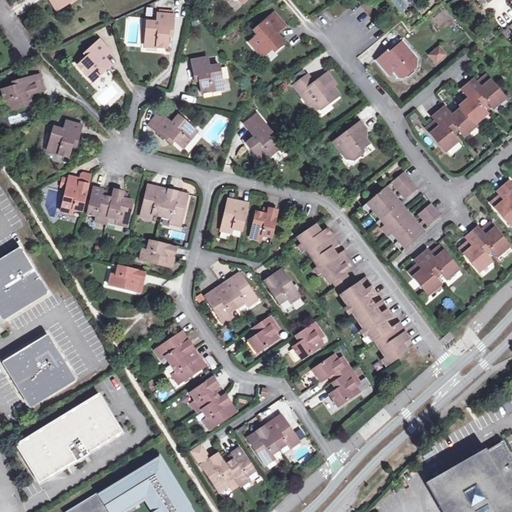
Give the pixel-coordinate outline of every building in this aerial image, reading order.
[(52,0),(59,9),(73,0),(52,0)] [(149,22),(146,45),(169,48),(171,29),(174,30),(175,16),(160,14),(158,23),(149,22)] [(249,44),(254,50),(258,51),(264,57),(272,51),(274,53),(283,45),(275,36),(284,28),(273,15),(253,32),(257,37),(249,44)] [(501,33),(511,44),(511,34),(507,28),(501,33)] [(102,42),(92,52),(95,55),(81,69),(96,84),(114,67),(107,60),(113,55),(102,42)] [(376,62),(389,76),(393,72),(399,79),(402,78),(416,67),(416,59),(402,42),(389,54),(387,53),(376,62)] [(435,64),(447,54),(438,44),(426,54),(435,64)] [(262,59),(264,57),(258,51),(254,50),(262,59)] [(194,61),(196,75),(200,75),(204,95),(226,91),(222,67),(211,68),(209,59),(194,61)] [(294,88),(309,107),(314,103),(316,106),(320,111),(339,97),(333,88),(336,86),(328,75),(314,86),(307,77),(294,88)] [(454,136),(452,134),(455,131),(458,129),(460,131),(465,137),(478,126),(476,124),(488,114),(483,108),(481,105),(484,103),(487,101),(489,103),(494,109),(507,98),(487,75),(480,81),(483,84),(481,86),(474,78),(461,88),(468,97),(459,105),(461,107),(452,114),(445,106),(432,116),(439,125),(437,127),(434,123),(427,129),(447,152),(447,153),(459,142),(454,136)] [(4,91),(10,112),(33,105),(31,96),(45,92),(42,77),(21,82),(22,86),(4,91)] [(415,110),(408,114),(414,124),(421,120),(415,110)] [(160,116),(150,128),(166,141),(168,138),(185,150),(199,134),(180,119),(173,126),(160,116)] [(260,116),(248,126),(256,137),(249,144),(265,164),(281,149),(270,134),(273,132),(260,116)] [(56,129),(48,153),(69,159),(74,141),(78,142),(83,128),(68,123),(65,132),(56,129)] [(369,145),(362,135),(367,132),(361,124),(334,144),(347,161),(354,162),(360,157),(361,152),(369,145)] [(80,183),(90,185),(92,175),(83,173),(80,183)] [(398,189),(410,179),(404,173),(393,183),(398,189)] [(90,185),(80,183),(65,179),(63,180),(62,187),(67,188),(61,212),(73,214),(74,210),(84,212),(90,185)] [(413,184),(410,179),(398,189),(402,193),(413,184)] [(511,182),(511,181),(499,192),(506,201),(504,203),(500,198),(493,203),(511,225),(511,182)] [(419,190),(413,184),(402,193),(402,194),(407,200),(419,190)] [(128,227),(135,195),(124,192),(126,187),(120,185),(116,185),(115,190),(113,198),(102,196),(104,190),(94,188),(88,214),(98,217),(96,222),(107,224),(109,218),(117,219),(116,224),(128,227)] [(148,185),(147,191),(157,194),(159,188),(148,185)] [(387,187),(363,207),(403,253),(426,233),(415,220),(401,204),(387,187)] [(157,194),(147,191),(140,217),(151,220),(153,215),(171,219),(170,225),(182,227),(188,202),(176,199),(178,193),(159,188),(157,194)] [(189,195),(178,193),(176,199),(188,202),(189,195)] [(228,200),(227,206),(238,209),(239,203),(228,200)] [(238,209),(227,206),(221,232),(233,234),(234,229),(242,231),(248,205),(239,203),(238,209)] [(442,217),(432,205),(420,215),(430,227),(442,217)] [(256,213),(250,239),(261,241),(262,236),(272,238),(278,212),(268,210),(266,216),(256,213)] [(490,251),(493,249),(495,252),(500,257),(511,246),(492,224),(486,229),(490,234),(488,236),(480,228),(468,239),(475,247),(473,249),(468,244),(462,250),(482,273),(494,262),(489,257),(487,254),(490,251)] [(298,237),(302,243),(305,242),(308,247),(306,248),(314,261),(313,261),(318,267),(320,265),(324,271),(321,273),(329,283),(331,282),(340,295),(338,297),(346,308),(348,307),(352,311),(349,313),(362,331),(364,330),(368,335),(366,337),(370,343),(372,342),(384,359),(386,358),(391,364),(398,359),(409,351),(403,344),(410,339),(399,324),(391,329),(384,320),(391,316),(380,301),(374,305),(369,297),(375,293),(365,278),(354,285),(345,273),(354,266),(344,251),(338,255),(332,248),(339,243),(328,228),(322,232),(316,225),(298,237)] [(141,261),(166,267),(169,256),(175,257),(177,248),(156,243),(151,242),(148,251),(144,250),(141,261)] [(305,242),(302,243),(300,245),(303,250),(306,248),(308,247),(305,242)] [(439,275),(442,273),(444,276),(449,281),(462,271),(442,247),(435,253),(439,258),(437,260),(430,251),(417,262),(425,271),(423,273),(418,268),(411,274),(431,297),(444,286),(439,281),(436,278),(439,275)] [(0,260),(0,316),(3,320),(47,293),(20,248),(0,260)] [(172,268),(175,257),(169,256),(166,267),(172,268)] [(111,286),(136,293),(138,282),(144,283),(146,274),(120,268),(118,277),(113,275),(111,286)] [(265,282),(280,303),(288,299),(291,303),(301,296),(286,275),(277,281),(273,276),(265,282)] [(235,286),(232,282),(215,293),(219,297),(210,304),(225,324),(234,318),(232,314),(247,304),(249,307),(259,300),(244,280),(235,286)] [(142,294),(144,283),(138,282),(136,293),(142,294)] [(270,317),(258,326),(262,333),(257,336),(250,341),(259,354),(283,337),(270,317)] [(315,323),(302,333),(306,339),(301,343),(294,348),(302,360),(324,345),(320,340),(324,336),(315,323)] [(253,330),(257,336),(262,333),(258,326),(253,330)] [(364,330),(362,331),(360,332),(364,338),(366,337),(368,335),(364,330)] [(186,346),(191,343),(185,333),(180,337),(186,346)] [(297,337),(301,343),(306,339),(302,333),(297,337)] [(30,408),(75,380),(47,336),(2,363),(30,408)] [(186,346),(180,337),(158,352),(164,361),(169,358),(179,374),(175,376),(181,386),(202,371),(197,363),(202,359),(191,343),(186,346)] [(343,386),(338,390),(331,395),(340,408),(361,394),(357,388),(362,385),(344,358),(339,361),(335,355),(314,370),(323,383),(330,378),(335,375),(343,386)] [(386,367),(391,364),(386,358),(384,359),(382,361),(386,367)] [(208,368),(202,359),(197,363),(202,371),(208,368)] [(335,375),(330,378),(338,390),(343,386),(335,375)] [(227,408),(232,404),(227,396),(222,399),(216,390),(220,387),(215,378),(192,394),(198,402),(194,404),(200,413),(204,411),(210,419),(206,422),(212,431),(233,417),(227,408)] [(324,401),(323,398),(328,397),(326,393),(309,399),(311,406),(324,401)] [(18,444),(40,479),(74,458),(77,462),(89,454),(86,451),(121,430),(99,395),(18,444)] [(511,395),(500,402),(507,415),(511,412),(511,395)] [(328,411),(335,408),(331,400),(324,403),(328,411)] [(238,413),(232,404),(227,408),(233,417),(238,413)] [(283,416),(275,422),(278,427),(287,421),(283,416)] [(262,438),(252,445),(267,466),(277,459),(274,456),(290,445),(293,449),(302,443),(287,421),(278,427),(275,422),(259,433),(262,438)] [(86,451),(89,454),(123,433),(121,430),(86,451)] [(249,440),(252,445),(262,438),(259,433),(249,440)] [(425,484),(440,511),(511,511),(511,459),(502,442),(486,452),(485,450),(425,484)] [(203,467),(207,472),(216,466),(213,460),(203,447),(194,453),(203,467)] [(221,454),(213,460),(216,466),(207,472),(222,493),(230,487),(231,486),(234,491),(242,486),(243,487),(251,482),(248,478),(257,472),(242,450),(233,455),(237,461),(229,466),(221,454)] [(42,483),(77,462),(74,458),(40,479),(42,483)] [(75,511),(158,464),(185,511),(188,510),(158,460),(70,511),(75,511)] [(184,511),(185,511),(158,464),(75,511),(184,511)]
